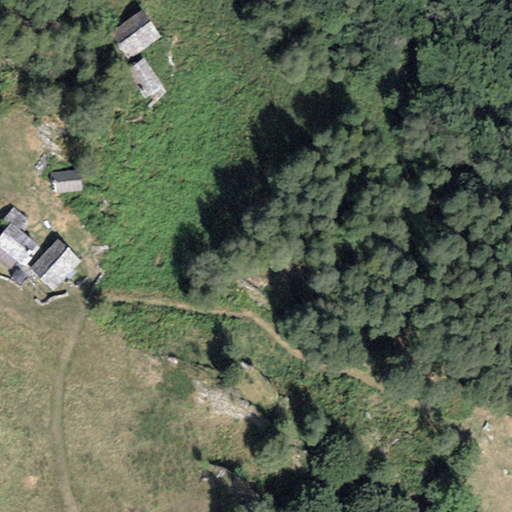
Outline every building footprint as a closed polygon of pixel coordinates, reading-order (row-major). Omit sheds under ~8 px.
[(125,61),(162,37),(144,10),(107,34),(125,61)] [(162,87),(144,59),(127,70),(145,98),(162,87)] [(80,170),(52,172),(54,193),(81,191),(80,170)] [(27,218),(14,207),(4,217),(18,229),(27,218)] [(0,258),(18,274),(40,247),(10,223),(0,235),(0,258)] [(53,291),(81,262),(58,240),(30,269),(53,291)]
